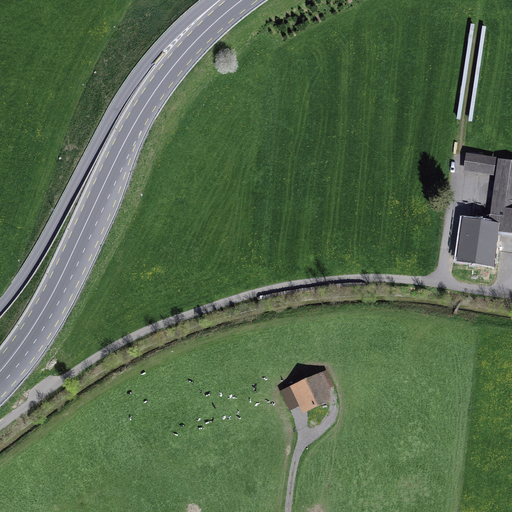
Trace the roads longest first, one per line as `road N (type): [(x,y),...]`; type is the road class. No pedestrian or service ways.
road 1 (secondary): [(24,340),(156,89),(242,0)]
road 2 (secondary): [(213,0),(124,94),(0,308)]
